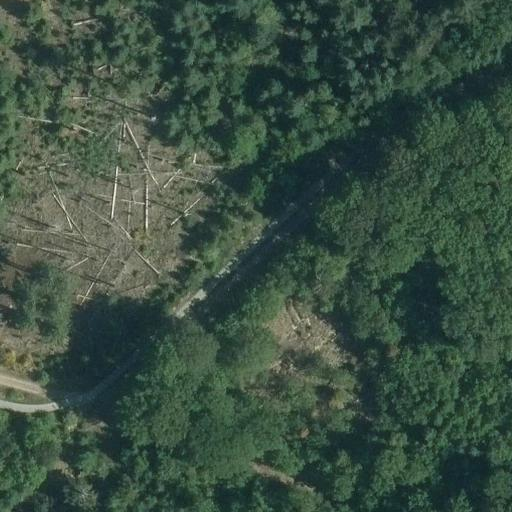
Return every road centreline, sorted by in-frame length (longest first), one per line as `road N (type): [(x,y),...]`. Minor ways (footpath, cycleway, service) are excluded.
road 1 (track): [(96,408),(329,191),(511,58)]
road 2 (track): [(367,511),(193,432),(96,408)]
